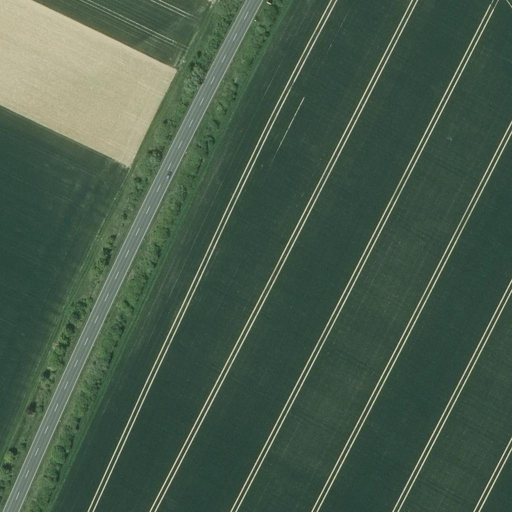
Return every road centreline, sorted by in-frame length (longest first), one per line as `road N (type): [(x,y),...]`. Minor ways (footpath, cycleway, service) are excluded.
road 1 (primary): [(264,0),(119,291),(22,511)]
road 2 (track): [(60,511),(191,217),(300,0)]
road 3 (track): [(0,479),(109,232),(228,0)]
